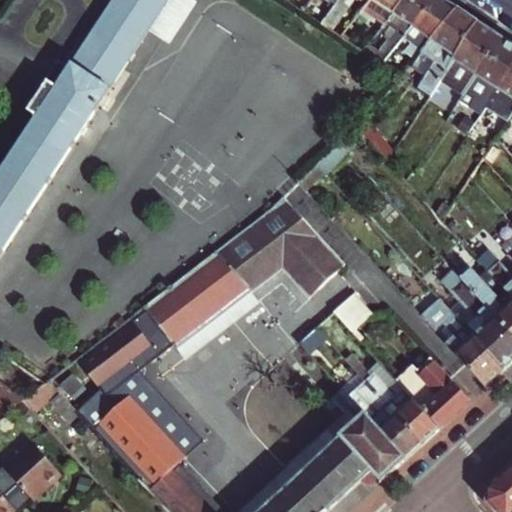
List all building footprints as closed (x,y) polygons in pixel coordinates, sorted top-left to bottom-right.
[(111,0),(113,1),(0,173),(0,258),(170,0),(111,0)] [(341,0),(333,11),(345,19),(356,0),(371,0),(373,1),(373,0),(341,0)] [(407,0),(373,0),(373,1),(353,24),(362,31),(381,6),(394,15),(407,0)] [(437,0),(407,0),(394,15),(382,29),(389,33),(392,29),(396,32),(373,57),(383,63),(391,54),(405,37),(437,0)] [(440,0),(437,0),(405,37),(416,49),(414,53),(419,56),(421,53),(458,11),(440,0)] [(345,19),(333,11),(323,24),(342,37),(353,24),(345,19)] [(416,90),(430,99),(478,25),(458,11),(421,53),(434,62),(416,90)] [(467,71),(476,77),(501,40),(478,25),(430,99),(426,105),(425,107),(430,111),(434,106),(441,111),(459,84),(467,71)] [(466,93),(488,107),(511,71),(511,46),(501,40),(476,77),(468,90),(466,93)] [(468,90),(476,77),(467,71),(459,84),(468,90)] [(511,71),(488,107),(502,116),(511,101),(511,100),(511,71)] [(502,116),(511,122),(511,100),(511,101),(502,116)] [(379,130),(369,139),(390,162),(398,150),(379,130)] [(288,198),(148,307),(151,310),(179,346),(181,349),(286,267),(311,299),(351,267),(288,198)] [(511,270),(497,254),(485,265),(508,291),(511,295),(511,270)] [(463,280),(511,334),(511,295),(508,291),(500,298),(482,278),(475,270),(463,280)] [(507,370),(511,365),(511,334),(463,280),(454,271),(442,281),(473,316),(465,324),(467,326),(507,370)] [(356,295),(336,314),(350,330),(365,347),(369,343),(359,330),(374,316),(356,295)] [(425,297),(415,307),(488,387),(507,370),(467,326),(461,332),(436,305),(434,307),(425,297)] [(442,299),(436,305),(461,332),(467,326),(465,324),(442,299)] [(151,310),(84,363),(111,398),(150,368),(145,361),(151,357),(156,363),(179,346),(151,310)] [(336,350),(318,330),(303,344),(320,364),(336,350)] [(465,394),(434,359),(419,372),(413,365),(396,381),(404,390),(441,430),(453,419),(450,416),(459,408),(465,408),(468,401),(465,394)] [(377,372),(367,381),(425,445),(441,430),(404,390),(398,395),(377,372)] [(382,411),(372,420),(409,461),(425,445),(367,381),(360,387),(382,411)] [(265,446),(283,429),(248,392),(230,410),(265,446)] [(363,424),(267,511),(330,511),(374,472),(384,483),(409,461),(372,420),(346,392),(335,402),(349,418),(360,420),(363,424)] [(192,511),(156,471),(144,482),(171,511),(267,511),(363,424),(360,420),(349,418),(245,511),(192,511)] [(68,476),(38,444),(10,470),(39,502),(68,476)] [(511,465),(501,476),(511,487),(511,465)] [(488,503),(496,511),(511,511),(511,487),(501,476),(487,488),(488,503)] [(0,511),(18,511),(19,511),(0,490),(0,511)]
